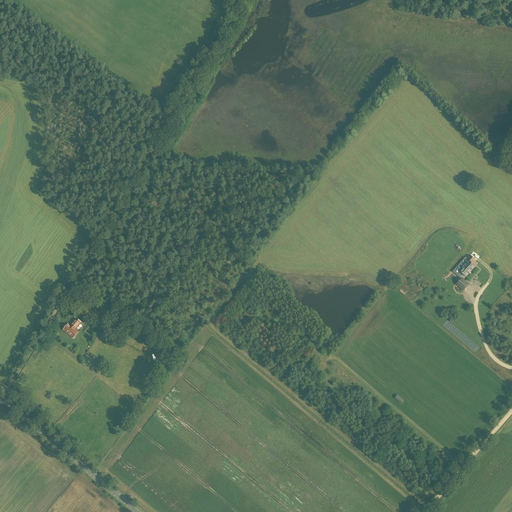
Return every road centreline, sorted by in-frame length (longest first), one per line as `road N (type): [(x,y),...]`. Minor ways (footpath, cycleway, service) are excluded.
road 1 (track): [(0,396),(237,0)]
road 2 (unclassified): [(138,511),(0,396)]
road 3 (track): [(426,511),(511,411)]
